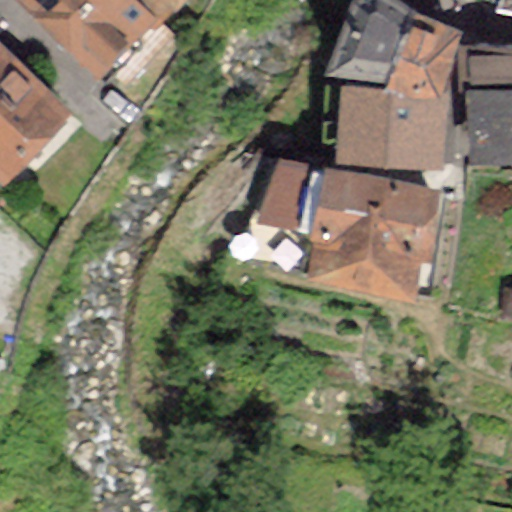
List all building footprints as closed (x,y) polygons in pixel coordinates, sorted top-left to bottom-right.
[(39,0),(103,61),(147,10),(137,0),(39,0)] [(137,0),(147,10),(154,15),(167,0),(137,0)] [(390,0),(363,0),(329,75),(393,80),(418,17),(390,0)] [(442,95),(458,34),(418,17),(393,80),(391,86),(442,95)] [(0,148),(6,154),(65,92),(0,30),(0,148)] [(478,91),(511,89),(511,53),(477,55),(478,80),(478,91)] [(511,89),(478,91),(472,91),(475,156),(511,154),(511,89)] [(442,101),(347,94),(343,155),(438,161),(442,101)] [(340,170),(329,168),(314,233),(326,236),(317,277),(406,297),(416,252),(428,255),(442,193),(417,187),(364,175),(340,170)]
